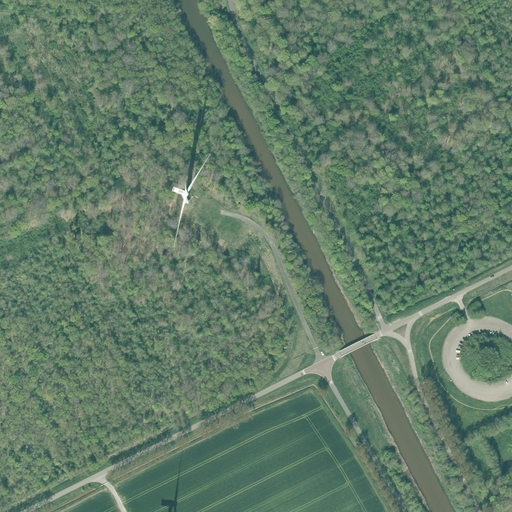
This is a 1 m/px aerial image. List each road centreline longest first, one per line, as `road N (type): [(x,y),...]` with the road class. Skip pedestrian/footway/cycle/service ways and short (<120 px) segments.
road 1 (unclassified): [(25,511),(320,365)]
road 2 (unclassified): [(479,511),(418,392),(406,342)]
road 3 (unclassified): [(404,511),(320,365)]
road 4 (unclassified): [(471,326),(452,352),(460,382),(489,394),(511,383)]
